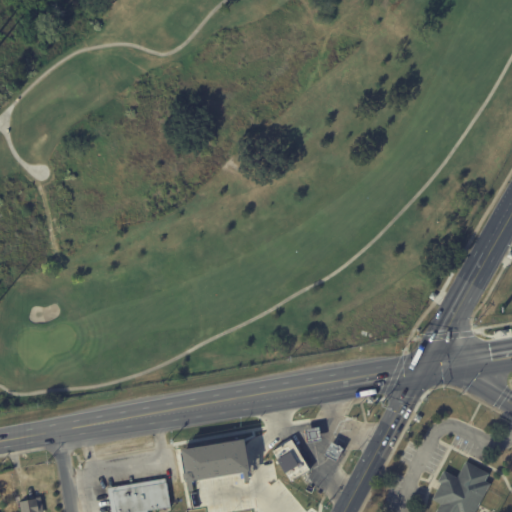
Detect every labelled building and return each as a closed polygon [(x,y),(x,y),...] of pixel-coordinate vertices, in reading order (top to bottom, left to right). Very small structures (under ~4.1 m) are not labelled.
[(310,428),(325,425),(327,439),(312,442),(310,428)] [(283,441),(282,442),(277,432),(281,430),(286,440),(283,441)] [(242,473),(243,482),(250,481),(244,439),(181,448),(186,491),(193,490),(192,480),(242,473)] [(337,440),(350,447),(342,461),(330,454),(337,440)] [(335,461),(342,448),(330,442),(323,455),(335,461)] [(304,483),(303,483),(301,479),(299,481),(283,455),(299,446),(314,471),(311,473),(313,477),(304,483)] [(488,483),(472,511),(434,511),(439,504),(430,499),(439,483),(436,481),(442,469),(456,477),(465,461),(487,473),(483,480),(488,483)] [(170,478),(175,505),(151,509),(151,511),(115,511),(112,487),(170,478)] [(89,486),(105,484),(107,499),(92,501),(89,486)] [(43,511),(22,511),(21,502),(36,499),(36,498),(41,497),(43,511)]
